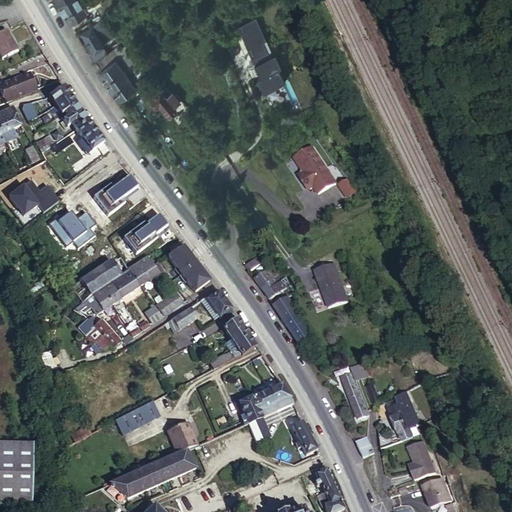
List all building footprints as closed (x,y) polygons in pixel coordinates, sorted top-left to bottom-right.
[(69,0),(59,7),(69,24),(76,20),(86,13),(78,0),(69,0)] [(92,23),(86,13),(76,20),(81,30),(92,23)] [(111,27),(105,16),(104,16),(92,24),(90,25),(91,26),(82,32),(93,51),(93,52),(100,47),(103,45),(102,44),(98,37),(111,27)] [(274,53),(257,17),(239,25),(257,62),(262,74),(260,75),(267,89),(287,79),(281,66),(284,65),(277,51),(274,53)] [(102,44),(117,35),(111,27),(98,37),(102,44)] [(0,55),(10,51),(8,47),(12,45),(5,32),(0,34),(0,55)] [(105,54),(95,61),(101,71),(127,53),(120,44),(105,54)] [(90,53),(95,61),(105,54),(100,47),(93,52),(93,51),(90,53)] [(101,71),(99,72),(106,83),(122,71),(127,67),(126,66),(132,61),(127,53),(101,71)] [(260,75),(262,74),(257,62),(254,63),(260,75)] [(122,71),(106,83),(113,92),(129,80),(122,71)] [(18,87),(32,82),(29,74),(15,79),(18,87)] [(0,87),(2,93),(18,87),(15,79),(0,84),(0,87)] [(120,101),(135,90),(129,80),(113,92),(120,101)] [(16,99),(35,91),(32,82),(18,87),(2,93),(6,103),(6,104),(9,103),(17,100),(16,99)] [(160,102),(168,113),(176,107),(174,105),(179,100),(166,83),(162,86),(160,83),(157,86),(159,89),(151,95),(158,103),(160,102)] [(69,98),(63,89),(49,99),(49,100),(55,108),(69,98)] [(75,106),(69,98),(55,108),(58,112),(60,114),(57,116),(59,118),(64,114),(75,106)] [(50,111),(55,108),(49,100),(49,99),(44,100),(43,100),(33,104),(36,111),(46,106),(50,111)] [(23,120),(32,116),(28,105),(21,106),(19,111),(23,120)] [(72,126),(76,131),(88,124),(75,106),(64,114),(67,119),(63,122),(67,128),(72,126)] [(58,112),(55,108),(50,111),(53,116),(58,112)] [(19,126),(11,110),(0,114),(0,122),(1,123),(7,120),(13,131),(20,128),(19,126)] [(1,123),(0,122),(0,133),(1,136),(13,131),(7,120),(1,123)] [(89,154),(103,144),(88,124),(76,131),(84,142),(82,144),(89,154)] [(34,145),(41,156),(48,152),(43,145),(39,139),(34,143),(34,145)] [(43,145),(48,152),(55,146),(50,140),(43,145)] [(312,186),(323,203),(341,191),(311,146),(293,158),(301,168),(298,177),(305,187),(309,188),(312,186)] [(31,147),(23,151),(31,165),(39,161),(31,147)] [(16,154),(24,169),(31,165),(23,151),(16,154)] [(181,165),(172,171),(177,177),(185,171),(181,165)] [(347,199),(357,192),(347,176),(336,183),(347,199)] [(316,240),(305,245),(308,253),(319,248),(316,240)] [(183,248),(180,243),(170,250),(173,255),(183,248)] [(208,283),(183,248),(173,255),(168,258),(193,293),(208,283)] [(263,253),(245,267),(249,273),(267,259),(263,253)] [(120,261),(126,269),(131,265),(126,257),(120,261)] [(153,268),(146,258),(137,265),(149,282),(155,278),(158,276),(153,268)] [(120,277),(128,271),(126,269),(120,261),(112,265),(120,277)] [(120,278),(120,277),(112,265),(111,263),(79,284),(84,291),(75,297),(77,300),(80,304),(85,301),(101,290),(110,285),(120,278)] [(158,264),(153,268),(158,276),(164,273),(158,264)] [(317,271),(330,309),(350,302),(337,264),(317,271)] [(149,282),(137,265),(128,271),(140,288),(149,282)] [(272,268),(255,280),(260,287),(268,281),(272,287),(277,284),(276,282),(280,280),(272,268)] [(140,288),(128,271),(120,277),(120,278),(130,294),(140,288)] [(164,273),(158,276),(155,278),(157,282),(166,276),(164,273)] [(121,300),(130,294),(120,278),(110,285),(121,300)] [(268,281),(260,287),(273,306),(290,294),(282,281),(277,284),(272,287),(268,281)] [(70,290),(75,297),(84,291),(79,284),(70,290)] [(112,306),(121,300),(110,285),(101,290),(112,306)] [(85,301),(91,309),(96,317),(112,306),(101,290),(85,301)] [(218,320),(231,311),(217,291),(205,299),(218,319),(218,320)] [(165,301),(172,312),(183,304),(175,294),(165,301)] [(288,298),(274,307),(279,315),(293,306),(288,298)] [(213,322),(218,319),(205,299),(200,302),(213,322)] [(72,310),(73,312),(83,314),(91,309),(85,301),(80,304),(77,306),(72,310)] [(163,318),(172,312),(165,301),(155,308),(163,318)] [(293,306),(279,315),(285,323),(299,313),(293,306)] [(163,327),(166,332),(170,329),(175,336),(197,321),(189,310),(166,325),(163,327)] [(299,313),(285,323),(291,332),(305,322),(299,313)] [(156,323),(162,319),(159,314),(152,318),(155,322),(156,323)] [(90,319),(87,321),(93,329),(94,330),(86,337),(94,346),(97,343),(104,352),(110,347),(113,350),(120,343),(101,322),(97,326),(90,319)] [(241,358),(256,348),(237,320),(222,331),(235,350),(229,353),(233,360),(240,357),(241,358)] [(139,327),(143,332),(150,328),(149,326),(147,322),(139,327)] [(291,332),(300,345),(314,335),(305,322),(291,332)] [(134,338),(140,334),(137,329),(130,333),(134,338)] [(389,336),(381,340),(388,356),(396,352),(389,336)] [(218,368),(233,360),(229,353),(215,361),(218,368)] [(0,359),(0,370),(16,366),(14,356),(0,359)] [(209,363),(213,371),(218,368),(215,361),(209,363)] [(352,372),(356,384),(369,380),(365,368),(352,372)] [(44,371),(45,378),(48,377),(52,376),(49,369),(44,371)] [(357,423),(366,420),(364,415),(351,375),(342,378),(357,423)] [(278,414),(292,406),(281,387),(267,394),(274,408),(278,414)] [(365,391),(371,408),(378,406),(372,389),(365,391)] [(253,402),(262,422),(266,420),(273,417),(278,414),(274,408),(267,394),(253,402)] [(239,406),(249,427),(262,422),(253,402),(252,400),(239,406)] [(398,403),(397,400),(386,405),(388,410),(399,406),(398,403)] [(405,400),(398,403),(399,406),(403,415),(409,413),(405,400)] [(163,416),(155,402),(134,414),(119,422),(126,436),(163,416)] [(388,410),(402,443),(412,438),(406,422),(412,420),(409,413),(403,415),(399,406),(388,410)] [(249,427),(257,446),(270,441),(262,422),(249,427)] [(302,459),(317,452),(302,424),(292,429),(291,430),(298,444),(294,446),(302,459)] [(179,457),(188,453),(199,448),(189,425),(168,434),(179,457)] [(72,437),(75,443),(90,435),(87,429),(72,437)] [(379,441),(381,448),(398,441),(397,437),(390,440),(386,429),(379,432),(382,439),(379,441)] [(368,438),(356,443),(361,456),(374,452),(368,438)] [(0,506),(30,508),(32,444),(0,442),(0,506)] [(416,483),(437,474),(424,443),(409,450),(415,465),(409,467),(416,483)] [(134,475),(110,486),(127,500),(195,471),(188,453),(179,457),(146,471),(134,475)] [(132,470),(134,475),(146,471),(144,465),(132,470)] [(334,488),(326,470),(314,475),(317,482),(313,483),(319,496),(319,497),(326,494),(325,492),(334,488)] [(431,511),(433,511),(450,505),(440,482),(422,490),(431,511)] [(343,511),(344,511),(334,488),(325,492),(326,494),(319,497),(324,508),(325,511),(343,511)]
